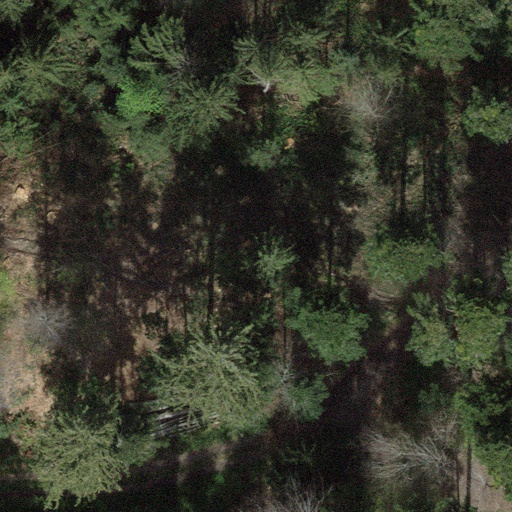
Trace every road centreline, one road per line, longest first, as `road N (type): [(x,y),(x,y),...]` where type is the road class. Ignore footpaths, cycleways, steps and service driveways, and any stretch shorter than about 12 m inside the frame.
road 1 (track): [(511,238),(444,298),(311,463),(248,511)]
road 2 (track): [(511,269),(485,324),(476,422),(500,511)]
